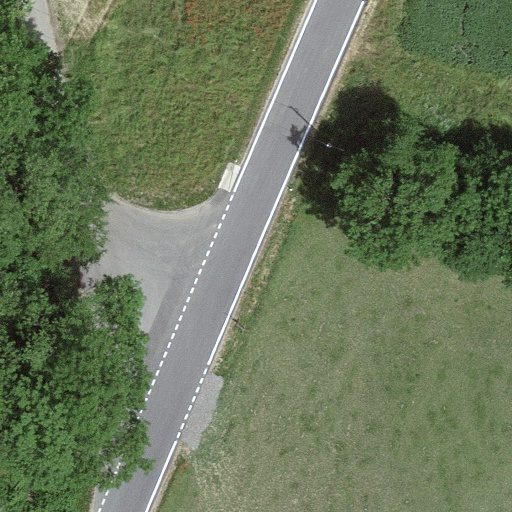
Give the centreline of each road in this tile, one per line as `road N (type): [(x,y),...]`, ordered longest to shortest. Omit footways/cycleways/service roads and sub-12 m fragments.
road 1 (tertiary): [(179,382),(339,0)]
road 2 (unclassified): [(34,0),(75,190),(179,382)]
road 3 (tertiary): [(125,511),(179,382)]
